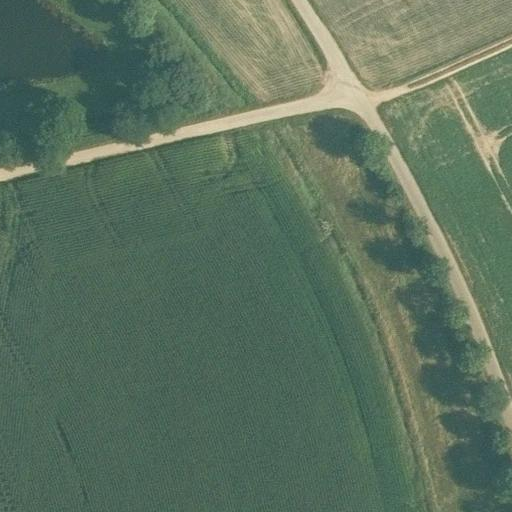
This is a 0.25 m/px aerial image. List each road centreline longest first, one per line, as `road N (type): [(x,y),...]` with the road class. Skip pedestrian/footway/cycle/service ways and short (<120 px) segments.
road 1 (residential): [(356,92),(468,303),(511,433)]
road 2 (residential): [(0,174),(356,92)]
road 3 (track): [(363,105),(511,41)]
